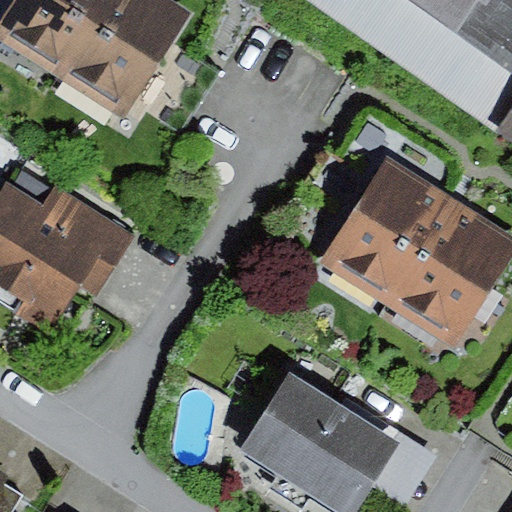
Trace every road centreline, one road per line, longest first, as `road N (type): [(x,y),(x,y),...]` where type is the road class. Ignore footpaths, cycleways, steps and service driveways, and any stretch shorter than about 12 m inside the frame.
road 1 (residential): [(112,460),(281,118)]
road 2 (residential): [(0,377),(112,460)]
